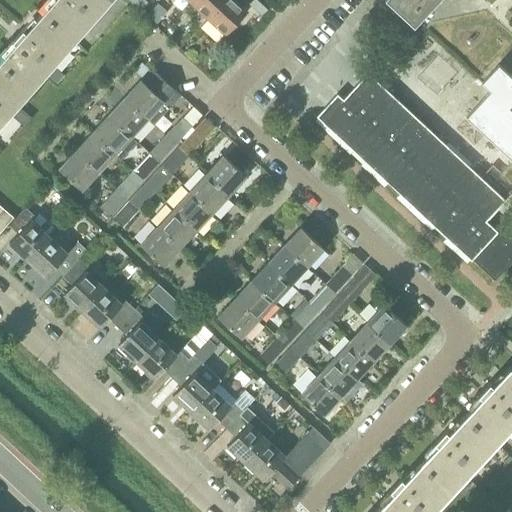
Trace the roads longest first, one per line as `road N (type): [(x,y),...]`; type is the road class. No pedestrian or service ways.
road 1 (residential): [(311,511),(471,333),(291,168)]
road 2 (residential): [(223,511),(0,306)]
road 3 (residential): [(171,288),(291,168)]
road 4 (residential): [(223,103),(321,0)]
road 5 (residential): [(223,103),(134,21)]
